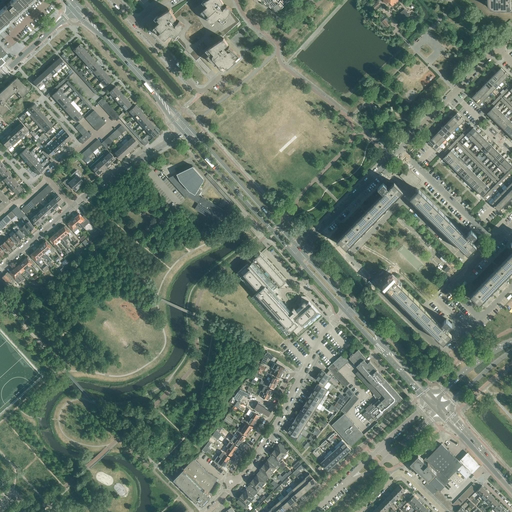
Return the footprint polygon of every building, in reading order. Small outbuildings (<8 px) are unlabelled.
[(5,5),(0,10),(0,14),(6,21),(24,4),(20,0),(11,0),(9,2),(8,1),(4,4),(5,4),(5,5)] [(202,0),(189,0),(173,15),(170,9),(158,16),(158,17),(158,18),(157,19),(160,22),(152,29),(163,41),(171,34),(173,37),(172,38),(176,41),(177,40),(186,50),(196,61),(205,53),(222,72),(226,68),(227,69),(237,60),(236,60),(240,56),(229,46),(228,47),(227,45),(228,44),(223,37),(240,21),(236,17),(233,12),(232,10),(226,5),(226,6),(224,3),(221,0),(206,0),(205,1),(206,2),(205,3),(202,0)] [(271,6),(272,8),(280,1),(278,2),(277,1),(278,0),(277,0),(272,0),(267,5),(270,7),(271,6)] [(511,0),(487,0),(488,3),(488,4),(488,5),(488,6),(489,6),(489,7),(490,8),(491,9),(492,10),(493,10),(494,10),(495,10),(511,10),(511,0)] [(283,4),(280,1),(272,8),(275,11),(276,10),(278,12),(284,6),(282,5),(283,4)] [(400,13),(397,15),(403,22),(405,19),(410,15),(404,9),(400,13)] [(405,19),(403,22),(397,15),(395,18),(401,25),(407,21),(405,19)] [(0,59),(6,54),(7,53),(2,48),(0,45),(0,30),(7,24),(8,23),(7,22),(6,21),(0,25),(0,59)] [(77,55),(84,49),(80,44),(73,50),(77,55)] [(77,55),(81,59),(88,53),(84,49),(77,55)] [(61,56),(68,63),(69,62),(68,60),(69,59),(64,53),(61,56)] [(88,53),(81,59),(85,63),(92,57),(88,53)] [(59,57),(55,61),(61,68),(65,64),(59,57)] [(85,63),(89,68),(96,62),(92,57),(85,63)] [(61,68),(55,61),(50,65),(56,72),(61,68)] [(96,62),(89,68),(93,72),(100,66),(96,62)] [(50,65),(46,69),(52,76),(56,72),(50,65)] [(93,72),(97,77),(104,71),(100,66),(93,72)] [(505,72),(501,68),(497,71),(505,79),(508,75),(509,75),(508,74),(506,72),(505,72)] [(48,80),(52,76),(46,69),(42,73),(48,80)] [(97,77),(101,81),(108,75),(104,71),(97,77)] [(502,82),(505,79),(497,71),(494,74),(502,82)] [(43,84),(48,80),(42,73),(37,77),(43,84)] [(491,78),(499,85),(502,82),(494,74),(491,78)] [(112,80),(108,75),(101,81),(99,83),(104,87),(112,80)] [(17,77),(3,90),(9,97),(14,92),(20,99),(29,91),(17,77)] [(39,88),(43,84),(37,77),(35,79),(34,78),(32,80),(33,81),(39,88)] [(496,88),(499,85),(491,78),(488,81),(496,88)] [(496,88),(488,81),(485,84),(492,92),(496,88)] [(489,95),(492,92),(485,84),(482,87),(489,95)] [(109,97),(110,99),(113,97),(119,91),(115,86),(109,92),(111,95),(109,97)] [(479,91),(486,98),(489,95),(482,87),(479,91)] [(52,95),(56,100),(62,94),(61,93),(63,91),(60,88),(52,95)] [(9,97),(3,90),(0,92),(0,113),(2,115),(11,108),(4,101),(9,97)] [(113,97),(117,101),(123,95),(119,91),(113,97)] [(483,101),(486,98),(479,91),(475,94),(483,101)] [(66,99),(62,94),(56,100),(60,104),(66,99)] [(480,105),(483,101),(475,94),(472,97),(476,101),(477,102),(476,102),(478,104),(479,105),(480,104),(480,105)] [(117,101),(121,106),(127,100),(123,95),(117,101)] [(68,97),(66,99),(60,104),(64,109),(70,103),(72,102),(71,100),(69,98),(68,98),(68,97)] [(125,110),(131,104),(127,100),(121,106),(125,110)] [(74,107),(70,103),(64,109),(68,113),(74,107)] [(34,104),(27,111),(31,115),(38,109),(34,104)] [(135,105),(128,111),(133,116),(139,110),(138,108),(138,107),(136,105),(135,106),(135,105)] [(487,113),(491,117),(498,109),(495,106),(487,113)] [(68,113),(72,118),(78,112),(74,107),(68,113)] [(42,113),(38,109),(31,115),(34,119),(42,113)] [(501,112),(498,109),(491,117),(494,120),(501,112)] [(141,112),(139,110),(133,116),(137,120),(143,114),(144,113),(141,111),(141,112)] [(78,112),(72,118),(76,122),(83,116),(78,112)] [(504,115),(501,112),(494,120),(497,123),(504,115)] [(42,113),(34,119),(38,123),(45,117),(42,113)] [(454,116),(461,124),(464,120),(465,119),(464,119),(462,117),(461,117),(457,113),(454,116)] [(147,119),(143,114),(137,120),(141,125),(147,119)] [(500,126),(508,118),(504,115),(497,123),(500,126)] [(458,127),(461,124),(454,116),(450,119),(458,127)] [(38,123),(42,127),(49,121),(45,117),(38,123)] [(306,129),(309,130),(316,120),(313,118),(306,129)] [(511,122),(508,118),(500,126),(503,129),(511,122)] [(145,129),(151,123),(147,119),(141,125),(145,129)] [(458,127),(450,119),(447,123),(455,130),(458,127)] [(53,125),(49,121),(42,127),(46,131),(53,125)] [(507,132),(511,126),(511,122),(503,129),(507,132)] [(21,123),(17,127),(25,135),(29,131),(21,123)] [(155,128),(151,123),(145,129),(149,134),(155,128)] [(447,123),(444,126),(452,133),(455,130),(447,123)] [(452,133),(444,126),(441,129),(448,136),(452,133)] [(17,127),(16,128),(13,130),(21,139),(25,135),(17,127)] [(153,138),(159,132),(155,128),(149,134),(153,138)] [(466,135),(469,138),(477,131),(473,128),(466,135)] [(441,129),(438,132),(445,140),(448,136),(441,129)] [(17,142),(21,139),(13,130),(9,134),(17,142)] [(71,138),(65,131),(60,135),(67,142),(71,138)] [(469,138),(472,142),(480,134),(477,131),(469,138)] [(445,140),(438,132),(435,135),(442,143),(445,140)] [(9,134),(5,137),(13,146),(17,142),(9,134)] [(483,137),(480,134),(472,142),(476,145),(483,137)] [(63,145),(67,142),(60,135),(56,138),(63,145)] [(435,135),(431,139),(439,146),(442,143),(435,135)] [(8,150),(13,146),(5,137),(1,141),(8,150)] [(132,137),(128,141),(134,147),(138,143),(132,137)] [(486,140),(483,137),(476,145),(479,148),(486,140)] [(59,149),(62,146),(63,145),(56,138),(52,142),(59,149)] [(441,148),(439,146),(431,139),(430,140),(428,142),(432,146),(433,147),(432,147),(437,152),(441,148)] [(56,151),(59,149),(52,142),(51,140),(47,144),(48,145),(55,152),(56,151)] [(482,151),(489,143),(486,140),(479,148),(482,151)] [(123,145),(129,151),(134,147),(128,141),(125,143),(123,141),(121,143),(123,145)] [(493,147),(489,143),(482,151),(485,154),(493,147)] [(54,153),(55,152),(48,145),(47,144),(45,146),(44,147),(44,148),(45,149),(44,149),(51,156),(54,153)] [(125,155),(129,151),(123,145),(119,149),(125,155)] [(488,157),(496,150),(493,147),(485,154),(488,157)] [(19,154),(22,158),(23,158),(30,152),(26,148),(19,154)] [(120,160),(124,156),(125,155),(119,149),(114,153),(120,160)] [(443,158),(447,161),(456,152),(452,149),(443,158)] [(23,158),(27,162),(34,156),(31,153),(33,152),(32,150),(30,152),(23,158)] [(499,153),(496,150),(488,157),(492,160),(499,153)] [(106,155),(105,156),(111,163),(115,159),(108,151),(105,153),(106,155)] [(459,155),(456,152),(447,161),(450,165),(459,155)] [(495,164),(502,156),(499,153),(492,160),(495,164)] [(110,163),(111,163),(105,156),(103,155),(99,159),(100,160),(106,167),(110,163)] [(462,159),(459,155),(450,165),(453,168),(462,159)] [(34,156),(27,162),(30,166),(39,159),(38,158),(37,158),(36,159),(34,156)] [(505,159),(502,156),(495,164),(498,167),(505,159)] [(31,168),(34,170),(41,164),(39,162),(40,160),(39,159),(30,166),(31,168)] [(103,170),(106,167),(100,160),(99,159),(94,163),(96,164),(102,171),(103,170)] [(453,168),(456,171),(465,162),(462,159),(453,168)] [(498,167),(501,170),(509,162),(505,159),(498,167)] [(460,174),(467,166),(468,165),(465,162),(456,171),(460,174)] [(511,165),(509,162),(501,170),(505,173),(511,165)] [(90,167),(97,175),(102,171),(96,164),(94,163),(90,167)] [(38,175),(45,168),(41,164),(34,170),(38,175)] [(230,220),(236,214),(229,206),(226,209),(224,210),(224,211),(221,209),(220,209),(220,208),(219,208),(218,207),(217,207),(216,206),(217,206),(216,206),(215,206),(215,205),(214,205),(214,204),(213,205),(213,204),(212,204),(211,203),(212,203),(211,203),(210,203),(210,202),(202,198),(202,199),(196,195),(197,193),(198,193),(197,192),(198,191),(199,191),(198,190),(199,188),(200,188),(200,186),(201,186),(201,185),(202,184),(203,184),(202,183),(205,179),(193,166),(177,174),(177,175),(175,176),(170,178),(171,178),(169,179),(167,177),(164,172),(163,173),(174,185),(176,186),(176,187),(177,188),(178,189),(179,190),(179,191),(179,190),(181,192),(181,193),(181,192),(182,194),(183,194),(184,196),(185,197),(186,196),(198,204),(195,209),(210,218),(217,222),(217,223),(218,223),(222,214),(225,215),(230,220)] [(470,170),(467,166),(460,174),(463,177),(470,170)] [(9,174),(11,173),(6,168),(0,174),(3,176),(1,178),(3,180),(9,174)] [(75,176),(73,179),(80,187),(80,186),(81,186),(82,186),(82,185),(83,185),(83,184),(84,183),(80,179),(83,177),(77,170),(73,173),(75,176)] [(466,180),(473,173),(470,170),(463,177),(466,180)] [(477,176),(473,173),(466,180),(469,183),(477,176)] [(13,179),(9,174),(3,180),(1,181),(3,184),(5,182),(7,184),(13,179)] [(232,205),(233,203),(208,175),(206,176),(232,205)] [(472,187),(480,179),(477,176),(469,183),(472,187)] [(10,191),(16,186),(18,184),(13,179),(7,184),(10,187),(8,189),(10,191)] [(79,188),(79,187),(80,187),(73,179),(70,181),(67,179),(62,183),(69,189),(72,187),(75,191),(76,190),(77,190),(77,189),(78,189),(78,188),(79,188)] [(483,182),(480,179),(472,187),(476,190),(483,182)] [(376,220),(380,216),(379,215),(381,213),(382,214),(386,210),(385,209),(386,208),(387,209),(392,204),(391,203),(392,202),(393,203),(397,199),(396,198),(398,196),(399,197),(403,193),(402,192),(403,191),(399,187),(400,186),(398,185),(397,186),(394,183),(388,188),(386,186),(387,186),(383,182),(378,188),(381,191),(383,189),(385,191),(338,240),(346,249),(347,248),(348,249),(352,244),(351,243),(353,242),(354,243),(358,239),(357,238),(358,236),(359,237),(363,233),(362,232),(364,231),(365,232),(369,227),(368,226),(370,225),(371,226),(375,222),(374,221),(375,219),(376,220)] [(476,190),(479,193),(486,185),(483,182),(476,190)] [(18,184),(16,186),(10,191),(12,193),(14,191),(16,194),(22,189),(18,184)] [(486,185),(479,193),(482,196),(490,189),(486,185)] [(467,237),(419,190),(416,193),(415,192),(413,193),(414,194),(410,198),(411,199),(410,200),(414,204),(415,203),(417,205),(416,206),(420,210),(421,209),(422,210),(421,211),(426,215),(427,214),(428,216),(427,217),(431,221),(432,220),(434,221),(433,223),(437,227),(438,226),(440,227),(439,228),(443,232),(444,231),(445,233),(444,234),(449,238),(450,237),(451,238),(450,239),(454,244),(455,243),(457,244),(456,245),(460,249),(461,248),(463,250),(462,251),(466,255),(467,254),(468,255),(471,251),(472,252),(474,250),(473,249),(476,246),(470,240),(473,238),(476,235),(471,230),(467,233),(470,235),(467,237)] [(501,194),(508,201),(511,198),(504,191),(501,194)] [(505,204),(508,201),(501,194),(497,197),(505,204)] [(0,200),(2,201),(4,199),(8,204),(11,202),(5,195),(0,200)] [(57,195),(53,199),(59,205),(63,201),(57,195)] [(497,197),(494,200),(502,208),(505,204),(497,197)] [(59,205),(53,199),(48,203),(54,209),(59,205)] [(502,208),(494,200),(491,204),(491,205),(493,207),(494,206),(494,207),(499,211),(502,208)] [(50,213),(54,209),(48,203),(44,207),(50,213)] [(16,207),(12,211),(16,215),(19,219),(21,217),(23,219),(26,216),(21,211),(17,206),(16,207)] [(40,211),(44,216),(45,217),(50,213),(44,207),(40,211)] [(45,217),(44,216),(40,211),(35,215),(41,221),(43,220),(46,218),(45,217)] [(76,216),(75,217),(83,227),(85,226),(89,222),(83,215),(81,217),(79,214),(78,213),(76,215),(76,216)] [(7,215),(2,219),(7,224),(11,220),(7,215)] [(40,224),(39,223),(41,221),(35,215),(30,219),(36,226),(37,225),(36,225),(37,225),(37,226),(40,224)] [(26,223),(24,225),(29,231),(30,230),(31,230),(32,229),(32,228),(34,227),(29,222),(30,221),(26,216),(23,219),(26,223)] [(75,226),(78,224),(81,228),(83,227),(75,217),(71,220),(75,226)] [(78,229),(75,226),(71,220),(67,224),(74,233),(78,229)] [(17,231),(16,232),(14,233),(19,239),(20,239),(21,239),(22,238),(22,237),(24,236),(18,229),(19,228),(17,227),(16,225),(14,228),(17,231)] [(29,232),(29,231),(24,225),(21,227),(19,225),(17,227),(19,228),(20,228),(25,235),(26,233),(27,233),(29,232)] [(64,226),(60,229),(65,235),(67,233),(74,241),(76,239),(73,236),(64,226)] [(60,229),(56,232),(65,243),(66,244),(68,243),(65,240),(68,238),(65,235),(60,229)] [(19,241),(19,240),(19,239),(14,233),(12,231),(9,234),(10,236),(10,237),(15,243),(17,242),(18,242),(19,241)] [(69,248),(65,243),(56,232),(52,236),(57,241),(59,239),(67,249),(69,248)] [(101,237),(98,233),(92,238),(95,241),(101,237)] [(55,243),(57,241),(52,236),(48,239),(59,252),(61,251),(58,248),(55,243)] [(9,238),(4,242),(10,248),(10,247),(11,247),(12,246),(12,245),(14,244),(9,238)] [(44,242),(41,244),(47,250),(49,253),(51,251),(53,252),(54,251),(46,241),(44,242)] [(511,241),(511,243),(511,244),(511,252),(496,269),(495,268),(493,270),(494,271),(470,295),(474,299),(473,300),(475,301),(476,300),(479,304),(480,303),(481,304),(485,300),(484,299),(485,297),(487,298),(491,294),(490,293),(491,292),(492,293),(496,288),(495,287),(497,286),(498,287),(502,283),(501,282),(502,280),(503,281),(508,277),(507,276),(508,274),(509,275),(511,272),(511,241)] [(10,248),(4,242),(0,245),(5,252),(7,250),(8,250),(9,249),(9,248),(10,248)] [(39,247),(38,248),(46,258),(50,262),(52,261),(46,255),(49,253),(47,250),(41,244),(39,246),(39,247)] [(33,251),(39,257),(41,255),(45,259),(46,258),(38,248),(36,249),(33,251)] [(37,259),(39,257),(33,251),(31,253),(30,255),(40,267),(42,265),(37,259)] [(280,327),(279,327),(280,328),(281,327),(284,330),(283,331),(286,335),(293,330),(297,335),(298,335),(297,334),(301,331),(301,332),(302,331),(301,331),(305,328),(304,327),(308,324),(309,325),(309,324),(312,321),(313,321),(312,320),(315,317),(316,318),(317,318),(316,317),(320,314),(320,315),(320,314),(309,302),(310,301),(306,296),(302,296),(301,297),(301,303),(298,305),(300,306),(296,310),(294,308),(292,309),(294,312),(293,313),(287,307),(288,306),(285,302),(284,303),(280,299),(281,298),(278,294),(277,295),(273,291),(274,291),(273,291),(274,290),(275,290),(275,291),(277,291),(277,292),(279,292),(279,293),(279,292),(279,289),(280,289),(280,288),(279,288),(278,287),(279,285),(289,286),(286,282),(285,281),(282,278),(282,277),(278,274),(279,274),(278,273),(275,270),(275,269),(274,269),(271,266),(271,265),(268,262),(267,261),(264,258),(264,257),(260,254),(260,253),(253,260),(254,261),(248,266),(247,264),(237,272),(236,273),(237,274),(237,273),(240,277),(240,278),(242,276),(245,280),(243,281),(244,281),(247,284),(247,285),(248,284),(251,287),(250,288),(251,289),(254,292),(253,292),(254,293),(256,291),(257,292),(252,297),(253,296),(256,300),(255,301),(256,301),(259,304),(259,305),(260,304),(263,307),(262,308),(263,309),(263,308),(266,312),(265,312),(266,313),(267,311),(270,315),(269,316),(270,316),(273,319),(272,320),(273,320),(274,319),(277,322),(276,323),(276,324),(277,324),(280,327)] [(26,258),(23,260),(28,266),(31,264),(37,271),(39,270),(36,267),(28,257),(26,258)] [(64,259),(60,263),(64,268),(68,264),(64,259)] [(21,262),(20,264),(28,274),(30,272),(28,270),(30,268),(28,266),(23,260),(21,262)] [(15,267),(21,273),(23,271),(27,275),(28,274),(20,264),(18,265),(15,267)] [(18,275),(21,273),(15,267),(13,269),(9,273),(13,278),(14,278),(16,280),(18,283),(22,279),(18,275)] [(63,268),(55,276),(56,277),(64,269),(63,268)] [(9,281),(9,282),(13,278),(9,273),(7,272),(5,274),(1,277),(7,283),(9,281)] [(443,326),(421,306),(394,278),(385,287),(386,288),(385,289),(390,293),(391,292),(392,293),(391,295),(395,299),(396,298),(398,299),(397,300),(401,304),(402,303),(403,305),(402,306),(407,310),(408,309),(409,310),(408,311),(412,316),(413,315),(415,316),(414,317),(418,321),(419,320),(421,322),(420,323),(424,327),(425,326),(426,327),(425,328),(430,332),(431,331),(432,333),(431,334),(435,338),(436,337),(438,338),(437,339),(441,344),(442,343),(443,344),(451,335),(450,334),(451,333),(449,331),(448,332),(446,329),(448,327),(452,324),(446,319),(443,322),(445,324),(443,326)] [(377,370),(378,369),(370,360),(369,361),(366,359),(358,349),(353,353),(350,355),(351,356),(349,357),(349,358),(353,362),(357,367),(360,369),(355,373),(374,394),(379,399),(372,405),(371,403),(365,409),(366,410),(362,414),(368,420),(372,417),(376,421),(402,398),(378,372),(377,370)] [(348,361),(342,354),(327,368),(333,374),(337,372),(336,371),(338,369),(339,370),(348,361)] [(275,369),(283,373),(284,370),(285,368),(277,365),(275,364),(273,368),(275,369)] [(280,378),(283,373),(275,369),(274,372),(272,371),(271,373),(273,374),(280,378)] [(333,374),(329,370),(327,373),(321,370),(318,374),(328,381),(333,374)] [(269,381),(277,385),(278,382),(278,381),(279,380),(272,376),(272,375),(267,372),(265,375),(270,378),(269,381)] [(323,388),(328,381),(318,374),(315,378),(320,382),(318,384),(323,388)] [(275,387),(277,385),(269,381),(268,383),(262,380),(260,383),(266,386),(267,385),(274,389),(275,387)] [(265,389),(263,392),(271,396),(272,393),(273,391),(266,387),(266,386),(260,383),(259,386),(265,389)] [(323,388),(318,384),(317,384),(315,388),(325,395),(328,390),(323,388)] [(312,393),(322,399),(325,395),(315,388),(312,393)] [(269,398),(269,399),(271,396),(263,392),(261,391),(258,395),(261,396),(268,400),(269,398)] [(319,404),(322,399),(312,393),(309,397),(319,404)] [(309,397),(306,401),(317,408),(319,404),(309,397)] [(247,407),(253,410),(257,403),(252,399),(247,407)] [(304,406),(314,412),(317,408),(306,401),(303,406),(304,406)] [(268,409),(268,408),(265,406),(262,405),(258,402),(254,409),(261,413),(261,412),(268,417),(269,416),(270,416),(270,414),(271,411),(268,409)] [(301,410),(311,416),(314,412),(304,406),(303,406),(301,410)] [(298,414),(308,421),(311,416),(301,410),(298,414)] [(253,412),(250,416),(257,421),(259,418),(260,416),(253,412)] [(344,413),(344,414),(331,425),(351,446),(364,435),(346,415),(344,413)] [(255,423),(256,424),(257,421),(250,416),(246,414),(244,416),(247,417),(245,420),(254,425),(255,423)] [(298,414),(295,418),(306,425),(308,421),(298,414)] [(229,417),(227,416),(224,420),(230,425),(234,420),(229,417)] [(293,423),(303,429),(306,425),(295,418),(293,423)] [(252,429),(253,427),(246,422),(247,422),(243,419),(241,421),(245,424),(243,427),(250,432),(252,429)] [(290,427),(300,434),(303,429),(293,423),(290,427)] [(243,427),(242,429),(239,427),(237,430),(240,432),(240,431),(247,436),(248,434),(250,432),(243,427)] [(297,438),(300,434),(290,427),(287,432),(291,434),(289,437),(296,441),(297,438)] [(237,434),(236,437),(243,442),(245,439),(244,439),(246,437),(239,432),(240,432),(237,430),(235,432),(237,434)] [(240,444),(241,444),(243,442),(236,437),(234,440),(228,436),(227,438),(232,442),(233,441),(239,446),(240,444)] [(229,447),(228,447),(235,452),(237,450),(237,449),(238,448),(232,443),(228,440),(227,442),(228,443),(226,446),(229,447)] [(275,448),(276,449),(275,450),(283,457),(287,453),(286,452),(288,450),(286,448),(281,444),(280,442),(280,443),(281,444),(279,446),(278,445),(275,448)] [(344,442),(340,446),(347,453),(351,449),(344,442)] [(426,458),(429,461),(428,462),(430,464),(429,465),(436,472),(429,480),(433,476),(444,486),(451,480),(449,478),(457,469),(462,464),(441,444),(427,458),(426,457),(426,458)] [(233,455),(235,452),(228,447),(226,450),(220,446),(218,448),(225,452),(232,456),(233,455)] [(336,449),(343,456),(347,453),(340,446),(336,449)] [(223,455),(221,458),(228,462),(230,460),(229,459),(231,458),(224,453),(225,452),(218,448),(217,450),(223,455)] [(336,449),(332,452),(339,460),(343,456),(336,449)] [(272,456),(270,458),(277,465),(283,470),(287,465),(283,462),(282,464),(279,461),(283,457),(275,450),(274,450),(270,454),(272,456)] [(332,452),(329,456),(335,463),(339,460),(332,452)] [(424,460),(418,454),(410,462),(429,480),(436,472),(429,465),(430,464),(428,462),(429,461),(426,458),(424,460)] [(226,465),(228,462),(221,458),(218,455),(214,461),(220,466),(221,464),(224,467),(226,465)] [(329,456),(325,459),(332,466),(335,463),(329,456)] [(265,463),(264,465),(272,472),(276,467),(275,467),(277,465),(270,458),(268,460),(267,460),(265,463)] [(207,472),(194,459),(174,479),(202,507),(212,497),(208,493),(218,478),(207,472)] [(328,470),(332,466),(325,459),(321,463),(328,470)] [(261,470),(259,473),(267,479),(269,477),(268,476),(272,472),(264,465),(264,464),(260,469),(261,470)] [(471,473),(462,464),(457,469),(466,478),(471,473)] [(254,477),(255,478),(253,479),(261,486),(265,482),(267,479),(259,473),(257,475),(254,477)] [(305,478),(312,486),(315,484),(314,483),(316,482),(313,477),(313,478),(309,474),(305,478)] [(433,485),(435,487),(438,490),(440,491),(444,486),(433,476),(429,480),(429,481),(431,483),(433,485)] [(305,478),(301,482),(308,490),(311,488),(310,487),(312,486),(305,478)] [(251,485),(249,487),(256,494),(258,491),(257,491),(261,486),(253,479),(249,483),(251,485)] [(301,482),(297,485),(303,493),(304,494),(306,492),(306,491),(308,490),(301,482)] [(303,493),(297,485),(292,489),(299,497),(299,498),(302,495),(303,493)] [(399,485),(395,489),(401,494),(405,490),(399,485)] [(480,495),(486,490),(481,486),(476,491),(480,495)] [(244,492),(243,494),(250,501),(254,497),(254,496),(256,494),(249,487),(246,490),(246,489),(243,492),(244,492)] [(288,493),(295,501),(298,499),(297,498),(299,497),(292,489),(288,493)] [(398,497),(401,494),(395,489),(391,493),(396,499),(398,497)] [(490,494),(486,490),(480,495),(485,500),(490,494)] [(247,505),(250,501),(243,494),(242,493),(238,498),(240,499),(238,502),(237,501),(245,509),(248,506),(247,505)] [(288,493),(284,497),(291,505),(294,503),(293,503),(295,501),(288,493)] [(387,498),(392,503),(396,499),(391,493),(387,498)] [(489,504),(494,498),(490,494),(485,500),(489,504)] [(408,501),(413,506),(418,500),(414,496),(408,501)] [(284,497),(280,501),(286,509),(287,509),(289,507),(289,506),(291,505),(284,497)] [(388,507),(392,503),(387,498),(383,502),(388,507)] [(498,503),(494,498),(489,504),(493,508),(498,503)] [(422,504),(418,500),(413,506),(417,510),(422,504)] [(286,509),(280,501),(275,504),(281,511),(283,511),(285,510),(286,509)] [(378,506),(384,511),(388,507),(383,502),(378,506)] [(500,504),(498,503),(493,508),(492,509),(495,511),(497,511),(503,507),(502,506),(503,506),(501,504),(500,504)]
